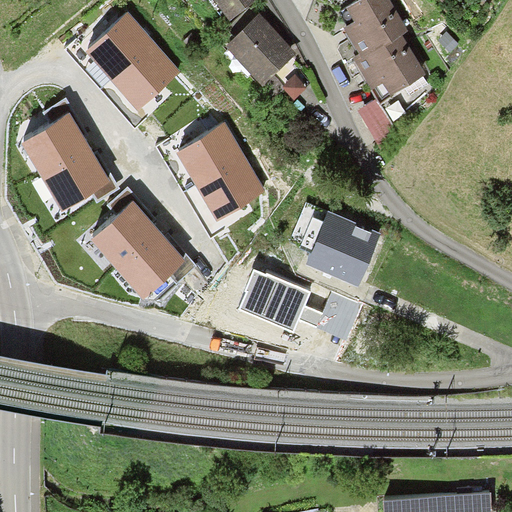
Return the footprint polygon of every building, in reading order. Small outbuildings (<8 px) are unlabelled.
[(261,0),(260,0),(216,0),(231,21),(261,0)] [(362,49),(401,26),(407,22),(393,0),(347,0),(355,12),(344,18),(352,31),(360,44),(362,49)] [(139,110),(180,74),(128,16),(87,52),(101,68),(126,95),(139,110)] [(261,17),(228,47),(263,86),(296,56),(261,17)] [(362,49),(360,44),(353,48),(368,73),(372,79),(383,73),(391,86),(425,66),(401,26),(362,49)] [(307,88),(296,75),(281,88),(292,101),(307,88)] [(396,127),(375,94),(357,104),(383,145),(396,127)] [(120,188),(104,161),(98,151),(95,153),(85,136),(87,135),(84,129),(66,99),(43,113),(51,127),(22,144),(62,211),(93,193),(98,201),(120,188)] [(264,186),(225,122),(178,149),(189,168),(206,197),(216,214),(264,186)] [(129,186),(108,205),(116,214),(89,239),(143,300),(170,276),(177,284),(198,266),(175,240),(169,234),(166,237),(153,222),(157,219),(152,213),(129,186)] [(379,233),(330,212),(307,263),(357,284),(379,233)] [(266,272),(266,274),(254,269),(245,291),(248,292),(240,309),(265,319),(294,332),(299,320),(317,328),(324,313),(306,305),(312,292),(266,272)] [(324,313),(317,328),(346,340),(362,305),(333,292),(324,313)] [(492,511),(492,486),(387,490),(387,511),(492,511)]
